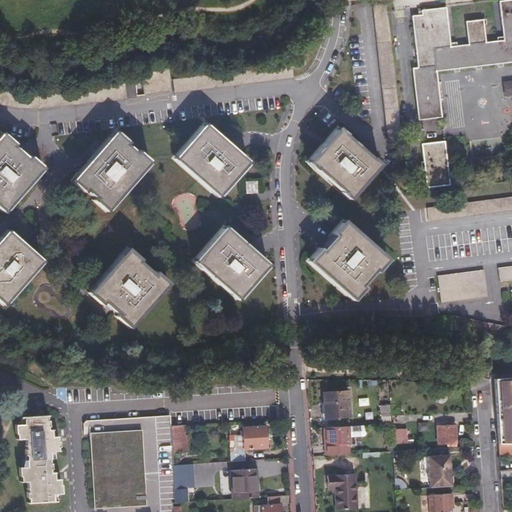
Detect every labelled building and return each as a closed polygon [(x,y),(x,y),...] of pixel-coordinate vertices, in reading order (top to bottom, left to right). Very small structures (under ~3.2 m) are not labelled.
[(389,140),(403,138),(388,14),(385,0),(375,0),(371,0),(389,140)] [(421,15),(411,16),(417,68),(412,68),(419,119),(422,119),(423,132),(438,130),(437,117),(442,116),(437,71),(511,61),(511,0),(503,0),(499,1),(503,40),(486,42),(483,20),(465,22),(468,44),(450,47),(446,7),(420,10),(421,15)] [(296,64),(176,78),(178,91),(297,78),(296,64)] [(171,67),(143,71),(146,94),(174,91),(171,67)] [(0,103),(3,104),(13,107),(43,107),(129,99),(127,86),(43,95),(21,95),(0,89),(0,103)] [(222,194),(248,164),(241,158),(242,156),(230,145),(214,131),(214,130),(207,122),(178,154),(185,162),(184,165),(211,189),(214,187),(222,194)] [(353,196),(379,166),(373,161),(373,160),(359,147),(345,135),(346,133),(338,126),(322,145),(310,158),(318,166),(316,167),(343,191),(345,190),(353,196)] [(142,166),(149,158),(119,132),(112,139),(109,137),(78,172),(81,175),(75,182),(105,209),(111,201),(113,203),(144,168),(142,166)] [(38,177),(46,168),(33,156),(28,162),(13,149),(17,144),(7,135),(0,142),(0,208),(3,211),(10,204),(12,205),(37,176),(38,177)] [(445,141),(422,144),(428,187),(451,184),(445,141)] [(258,182),(247,183),(248,193),(259,192),(258,182)] [(511,197),(430,207),(431,220),(501,212),(511,210),(511,197)] [(379,271),(387,261),(380,254),(381,252),(353,227),(353,225),(345,218),(333,232),(338,237),(335,241),(327,251),(321,247),(312,257),(320,264),(318,267),(347,292),(349,290),(358,297),(367,287),(362,282),(375,267),(379,271)] [(242,297),(269,267),(262,260),(263,258),(252,249),(235,234),(235,233),(227,226),(198,258),(206,266),(204,268),(233,293),(235,291),(242,297)] [(34,266),(41,258),(12,232),(5,240),(1,237),(0,238),(0,300),(2,303),(9,296),(12,298),(37,269),(34,266)] [(162,289),(169,282),(159,272),(154,278),(139,265),(143,259),(133,250),(126,258),(125,257),(99,286),(98,286),(90,295),(104,306),(109,301),(123,314),(120,318),(129,327),(137,319),(139,320),(164,291),(162,289)] [(511,266),(498,269),(499,282),(511,280),(511,266)] [(486,296),(485,284),(483,270),(437,276),(438,290),(440,302),(486,296)] [(449,329),(501,342),(504,329),(452,316),(449,329)] [(254,375),(255,384),(265,384),(264,375),(254,375)] [(511,376),(495,377),(499,444),(511,443),(511,376)] [(348,391),(323,393),(325,418),(350,417),(348,391)] [(392,415),(391,406),(381,407),(382,416),(392,415)] [(45,418),(45,413),(21,415),(22,422),(13,423),(13,431),(15,431),(15,437),(23,437),(24,447),(22,447),(23,455),(24,454),(25,466),(16,467),(17,476),(18,476),(19,482),(26,482),(26,492),(25,492),(26,499),(27,499),(27,502),(52,501),(52,494),(61,493),(61,483),(59,483),(59,477),(53,477),(53,471),(49,472),(49,468),(50,468),(50,462),(48,462),(48,458),(54,457),(53,449),(57,449),(56,445),(58,445),(58,439),(56,439),(56,434),(50,435),(50,428),(46,428),(46,425),(47,425),(47,418),(45,418)] [(172,453),(170,425),(169,415),(88,420),(93,508),(172,504),(173,502),(175,502),(173,475),(173,466),(172,465),(172,453)] [(393,425),(392,415),(382,416),(383,425),(393,425)] [(447,425),(438,425),(439,443),(447,442),(448,445),(456,444),(456,422),(447,422),(447,425)] [(184,440),(183,424),(170,425),(172,453),(186,452),(185,440),(184,440)] [(204,464),(244,461),(243,451),(266,449),(265,425),(242,426),(242,429),(238,430),(238,434),(228,435),(229,452),(204,453),(204,464)] [(326,447),(326,456),(349,454),(348,437),(360,436),(361,435),(361,429),(359,427),(347,428),(328,429),(329,447),(326,447)] [(394,441),(394,444),(413,442),(412,429),(393,430),(394,441)] [(376,452),(394,451),(395,451),(394,444),(394,441),(376,442),(376,452)] [(511,443),(499,444),(499,453),(511,453),(511,443)] [(431,487),(452,485),(450,454),(429,455),(431,487)] [(230,471),(232,499),(255,497),(254,469),(230,471)] [(173,475),(175,502),(187,501),(186,475),(173,475)] [(333,489),(333,493),(334,511),(358,510),(355,475),(328,477),(328,490),(330,489),(333,489)] [(453,492),(430,494),(431,511),(451,511),(451,502),(453,501),(453,492)] [(280,511),(279,496),(267,496),(267,505),(255,505),(254,511),(280,511)]
